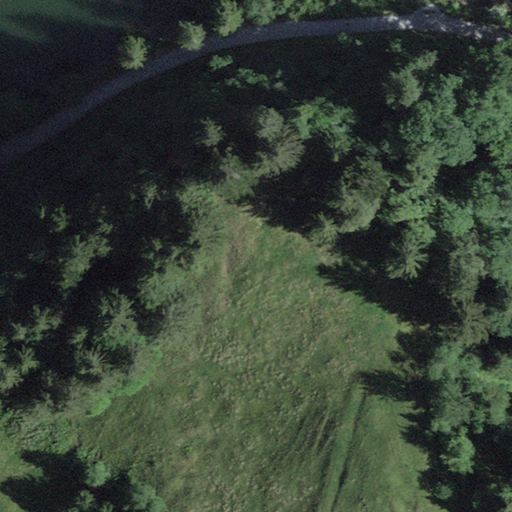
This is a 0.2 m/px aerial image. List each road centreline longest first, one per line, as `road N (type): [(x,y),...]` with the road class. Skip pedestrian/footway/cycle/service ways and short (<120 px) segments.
road 1 (track): [(0,157),(167,60),(249,35),(413,19),(511,38)]
road 2 (track): [(326,511),(384,327)]
